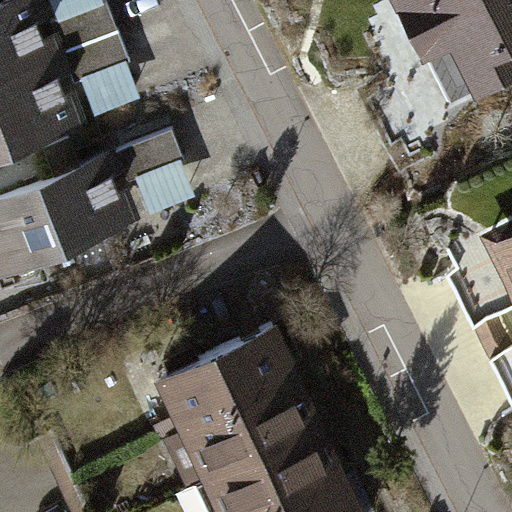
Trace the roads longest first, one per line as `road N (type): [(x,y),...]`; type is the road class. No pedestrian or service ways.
road 1 (residential): [(479,511),(360,306),(213,0)]
road 2 (unknown): [(321,223),(0,349)]
